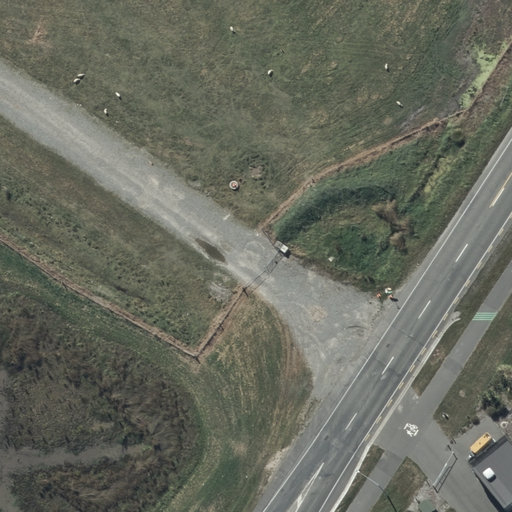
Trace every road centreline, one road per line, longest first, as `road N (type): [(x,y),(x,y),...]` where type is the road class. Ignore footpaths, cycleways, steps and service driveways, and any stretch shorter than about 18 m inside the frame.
road 1 (track): [(0,87),(265,269),(397,347)]
road 2 (secondary): [(291,511),(511,171)]
